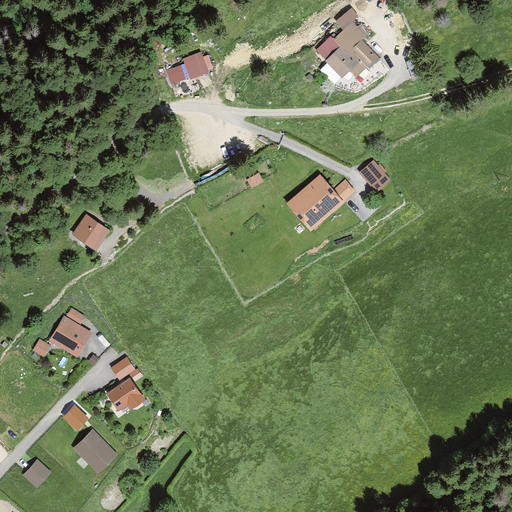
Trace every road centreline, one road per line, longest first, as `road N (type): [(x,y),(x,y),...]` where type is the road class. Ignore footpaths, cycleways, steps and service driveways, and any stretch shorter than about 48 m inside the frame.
road 1 (residential): [(388,88),(357,110),(156,112),(0,235)]
road 2 (residential): [(0,475),(111,354)]
